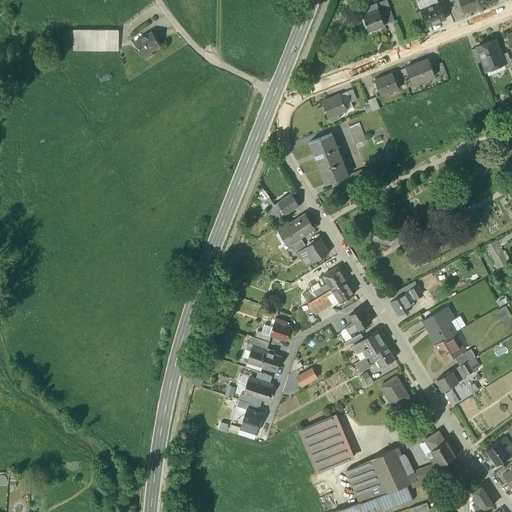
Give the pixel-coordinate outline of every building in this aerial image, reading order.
[(379,9),(385,25),(395,21),(387,0),(382,0),(376,2),(379,9)] [(420,0),(418,1),(421,9),(438,3),(437,0),(420,0)] [(477,0),(459,0),(464,12),(480,6),(477,0)] [(360,9),(362,15),(379,9),(376,2),(360,9)] [(438,3),(421,9),(427,24),(444,18),(438,3)] [(385,25),(379,9),(362,15),(368,31),(385,25)] [(69,41),(77,41),(77,29),(69,29),(69,41)] [(77,41),(95,41),(95,30),(77,29),(77,41)] [(117,30),(95,30),(95,41),(117,42),(117,30)] [(152,31),(135,42),(143,56),(160,45),(152,31)] [(493,43),(489,44),(488,43),(487,42),(477,46),(482,61),(486,70),(487,69),(486,67),(493,64),(493,65),(496,66),(504,63),(505,63),(501,54),(495,39),(492,40),(492,41),(493,43)] [(95,41),(77,41),(77,49),(117,49),(117,42),(95,41)] [(477,47),(471,49),(477,63),(482,61),(477,47)] [(511,66),(511,64),(507,52),(501,54),(505,63),(504,63),(506,69),(511,66)] [(428,58),(406,67),(412,85),(422,80),(421,78),(433,73),(434,75),(435,75),(428,58)] [(442,62),(436,64),(441,75),(446,73),(442,62)] [(392,72),(375,79),(381,95),(391,91),(391,89),(397,87),(398,88),(399,88),(392,72)] [(352,88),(346,91),(350,102),(356,99),(352,88)] [(346,91),(339,93),(343,102),(344,101),(347,109),(352,107),(350,102),(346,91)] [(339,93),(333,96),(334,97),(322,102),(328,117),(338,113),(337,112),(347,109),(344,101),(343,102),(339,93)] [(375,97),(367,99),(372,111),(379,108),(375,97)] [(346,131),(354,152),(362,149),(354,127),(346,131)] [(332,133),(310,141),(326,183),(348,174),(332,133)] [(351,171),(353,177),(366,171),(364,166),(351,171)] [(292,193),(278,202),(282,208),(285,213),(299,205),(292,193)] [(278,202),(268,208),(272,215),(282,208),(278,202)] [(291,224),(282,230),(291,244),(301,237),(299,235),(313,227),(306,215),(291,224)] [(288,219),(276,227),(280,232),(282,230),(291,224),(288,219)] [(441,219),(432,225),(436,232),(445,227),(447,223),(445,219),(441,219)] [(388,230),(375,229),(374,239),(387,243),(388,230)] [(306,245),(310,252),(315,260),(329,251),(320,237),(306,245)] [(302,238),(293,244),(295,249),(304,243),(302,238)] [(511,264),(498,239),(487,245),(502,272),(511,266),(511,264)] [(304,243),(295,249),(301,258),(310,252),(306,245),(304,243)] [(337,265),(323,274),(324,276),(323,277),(324,279),(326,278),(328,282),(332,288),(346,280),(337,265)] [(332,288),(325,292),(328,297),(331,295),(329,292),(333,290),(340,302),(354,292),(346,280),(332,288)] [(328,282),(319,288),(323,294),(325,292),(332,288),(328,282)] [(309,302),(323,294),(319,288),(317,284),(303,293),(309,302)] [(419,287),(413,291),(416,297),(423,293),(419,287)] [(331,303),(330,303),(332,306),(340,302),(333,290),(329,292),(331,295),(328,297),(331,303)] [(315,313),(330,303),(331,303),(328,297),(325,292),(323,294),(309,302),(315,313)] [(406,292),(392,300),(400,314),(415,305),(406,292)] [(448,306),(424,320),(430,332),(429,333),(434,343),(451,333),(453,332),(447,321),(454,317),(448,306)] [(496,311),(502,322),(511,316),(506,306),(496,311)] [(363,307),(350,315),(354,322),(358,329),(372,320),(363,307)] [(287,322),(276,318),(273,327),(265,324),(262,332),(270,335),(271,336),(287,341),(291,326),(286,324),(287,322)] [(358,329),(354,322),(348,326),(351,333),(358,329)] [(386,345),(377,329),(364,337),(353,343),(358,351),(363,348),(367,355),(372,353),(386,345)] [(262,332),(257,330),(255,337),(269,342),(271,336),(270,335),(262,332)] [(361,332),(351,338),(353,342),(353,343),(364,337),(361,332)] [(451,333),(434,343),(437,348),(438,348),(440,353),(439,356),(441,359),(444,360),(461,350),(451,333)] [(269,342),(255,337),(251,335),(249,343),(253,345),(253,344),(267,348),(269,342)] [(267,348),(253,344),(253,345),(247,362),(277,372),(282,357),(273,354),(274,351),(267,348)] [(372,353),(376,360),(380,366),(381,366),(383,369),(392,364),(390,360),(395,358),(386,345),(372,353)] [(455,357),(460,364),(474,355),(475,355),(470,347),(455,357)] [(367,355),(365,356),(370,364),(376,360),(372,353),(367,355)] [(474,355),(460,364),(452,369),(459,381),(469,375),(468,373),(480,365),(474,355)] [(354,371),(357,374),(371,366),(370,364),(365,356),(355,362),(358,368),(354,371)] [(296,377),(301,386),(317,378),(312,368),(296,377)] [(459,381),(452,369),(436,379),(440,386),(438,387),(441,392),(459,381)] [(358,377),(360,381),(370,376),(367,371),(361,374),(362,375),(358,377)] [(267,382),(250,376),(244,394),(250,395),(262,399),(267,401),(272,386),(266,385),(267,382)] [(360,381),(364,387),(374,381),(370,376),(360,381)] [(396,376),(381,385),(393,405),(409,396),(396,376)] [(474,381),(467,384),(470,391),(477,388),(474,381)] [(225,393),(233,395),(235,386),(228,384),(225,393)] [(459,401),(451,388),(445,392),(452,405),(459,401)] [(262,399),(250,395),(247,402),(259,406),(260,406),(262,399)] [(459,403),(465,417),(481,410),(480,406),(478,401),(470,404),(467,399),(459,403)] [(247,402),(245,408),(247,409),(247,408),(257,412),(259,406),(247,402)] [(257,412),(247,408),(247,409),(241,427),(256,432),(262,414),(257,412)] [(355,457),(336,413),(298,429),(317,474),(355,457)] [(419,427),(402,435),(408,447),(426,439),(419,427)] [(440,431),(425,440),(436,457),(431,459),(434,464),(439,462),(441,465),(441,464),(455,456),(440,431)] [(500,438),(485,449),(496,465),(511,454),(500,438)] [(399,456),(396,458),(391,449),(374,457),(378,466),(375,467),(386,492),(407,484),(411,482),(408,476),(399,456)] [(374,457),(346,470),(360,502),(386,492),(375,467),(378,466),(374,457)] [(434,464),(410,474),(411,475),(408,476),(411,482),(429,475),(445,470),(441,464),(441,465),(439,462),(434,464)] [(511,466),(503,473),(511,485),(511,466)] [(411,482),(407,484),(409,488),(431,480),(429,475),(411,482)] [(386,492),(360,502),(332,511),(378,511),(413,500),(407,484),(386,492)] [(481,486),(469,493),(470,511),(474,511),(494,505),(481,486)] [(426,502),(410,508),(411,511),(418,511),(429,508),(426,502)]
